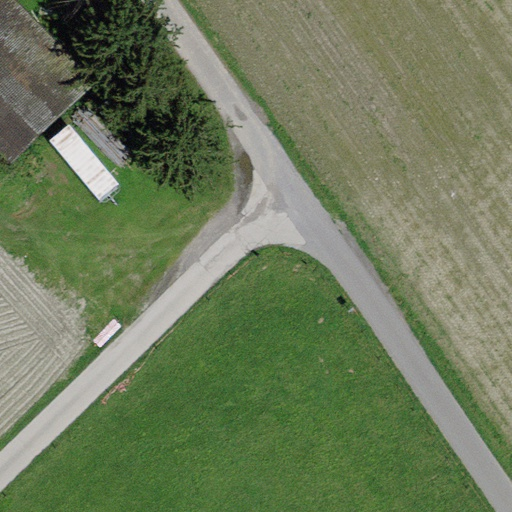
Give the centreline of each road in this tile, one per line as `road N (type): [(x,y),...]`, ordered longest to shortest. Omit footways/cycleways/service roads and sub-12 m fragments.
road 1 (unclassified): [(292,194),(0,477)]
road 2 (unclassified): [(510,511),(292,194)]
road 3 (unclassified): [(292,194),(158,0)]
